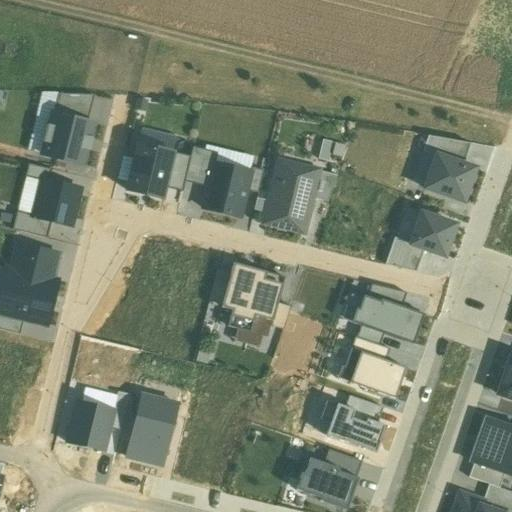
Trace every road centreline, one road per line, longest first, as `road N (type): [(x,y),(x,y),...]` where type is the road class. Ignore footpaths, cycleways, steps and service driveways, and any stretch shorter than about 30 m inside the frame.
road 1 (residential): [(40,460),(70,336),(142,218),(451,295)]
road 2 (residential): [(451,295),(486,304),(495,317),(428,511)]
road 3 (residential): [(376,511),(451,295)]
